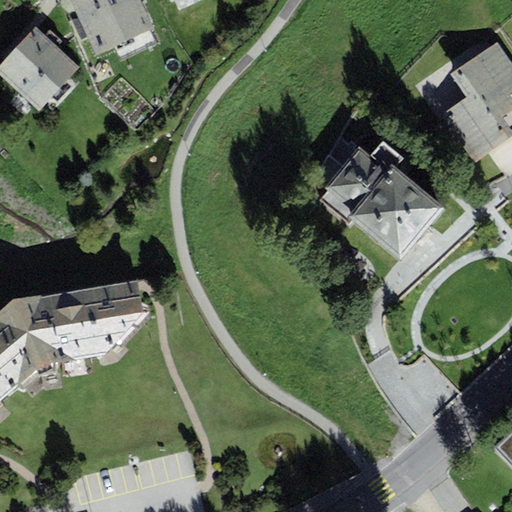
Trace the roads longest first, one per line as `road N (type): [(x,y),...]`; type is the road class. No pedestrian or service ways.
road 1 (unknown): [(441,441),(384,364),(378,324),(388,294),(475,215)]
road 2 (unclassified): [(353,511),(428,454),(511,372)]
